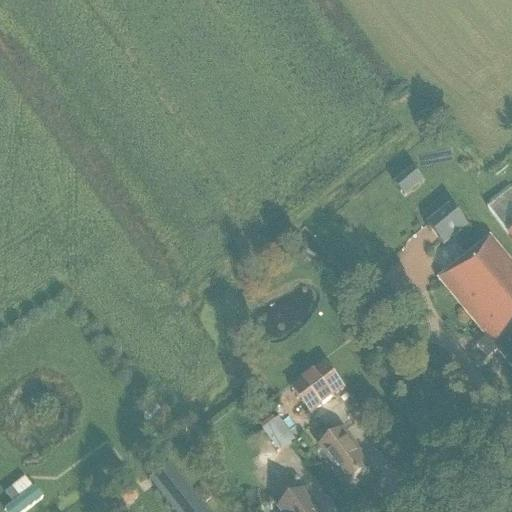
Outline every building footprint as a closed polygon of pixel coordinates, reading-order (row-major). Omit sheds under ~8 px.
[(405,198),(423,182),(413,169),(394,185),(405,198)] [(451,206),(427,226),(444,247),(467,227),(451,206)] [(511,370),(511,369),(511,264),(490,238),(439,281),(487,339),(477,347),(488,360),(497,352),(511,370)] [(311,416),(344,391),(325,366),(292,391),(311,416)] [(296,442),(279,420),(276,422),(273,418),(261,428),(263,432),(280,454),(296,442)] [(320,449),(348,486),(369,470),(358,455),(360,454),(343,432),(320,449)] [(172,511),(203,511),(172,472),(153,487),(172,511)] [(106,511),(127,511),(125,509),(138,498),(128,487),(103,508),(106,511)] [(315,511),(303,494),(278,511),(315,511)]
